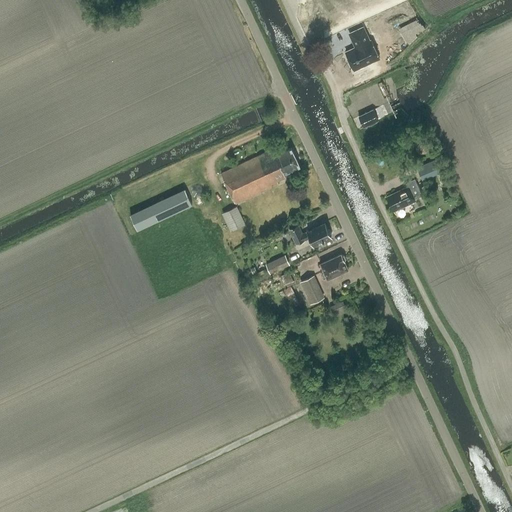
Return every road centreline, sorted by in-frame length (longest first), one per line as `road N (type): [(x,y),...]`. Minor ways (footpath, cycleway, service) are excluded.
road 1 (tertiary): [(481,511),(239,0)]
road 2 (residential): [(511,484),(342,123),(329,75),(284,0)]
